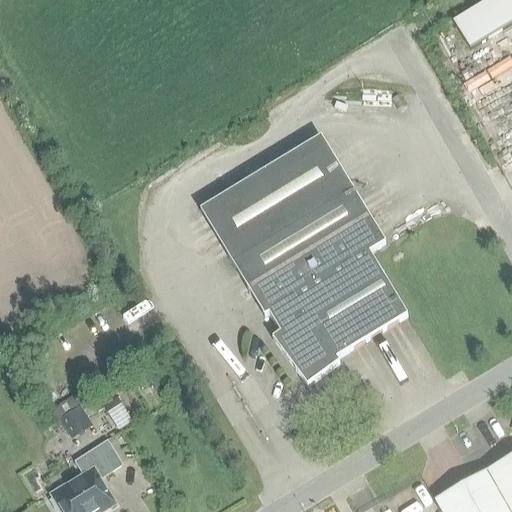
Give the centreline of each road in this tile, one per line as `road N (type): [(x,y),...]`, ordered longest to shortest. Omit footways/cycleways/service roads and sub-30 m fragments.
road 1 (tertiary): [(278,511),(511,372)]
road 2 (unclassified): [(511,240),(399,43)]
